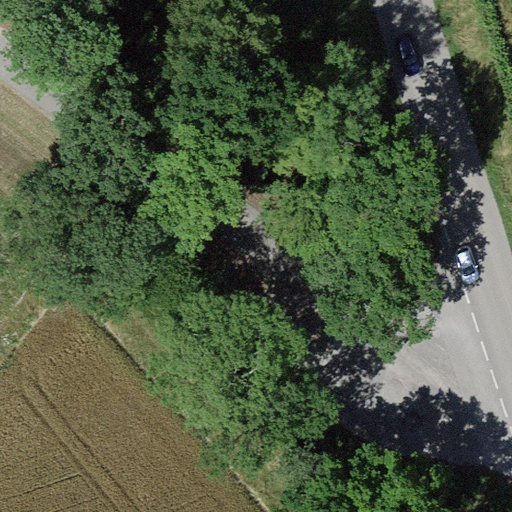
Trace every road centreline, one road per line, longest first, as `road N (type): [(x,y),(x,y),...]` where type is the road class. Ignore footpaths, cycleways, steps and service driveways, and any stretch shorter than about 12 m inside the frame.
road 1 (unclassified): [(511,387),(420,316),(0,47)]
road 2 (tertiary): [(511,338),(408,0)]
